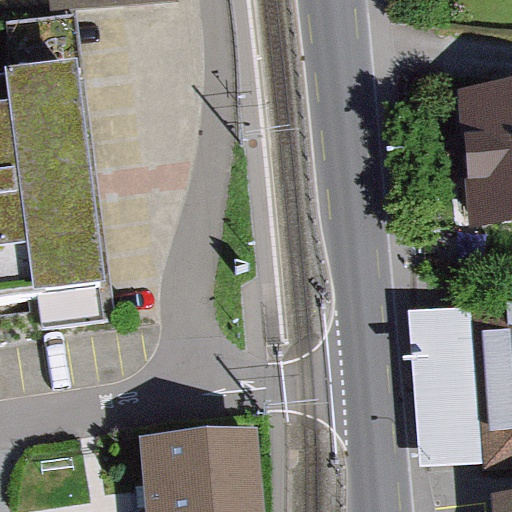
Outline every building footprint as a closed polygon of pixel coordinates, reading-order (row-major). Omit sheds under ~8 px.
[(48,0),(49,10),(175,1),(175,0),(48,0)] [(0,298),(34,295),(38,332),(104,324),(99,289),(108,288),(74,16),(0,25),(0,28),(6,79),(0,79),(0,298)] [(511,83),(461,87),(470,220),(511,217),(511,83)] [(511,298),(474,302),(474,307),(486,461),(486,469),(511,466),(511,298)] [(486,461),(474,307),(407,312),(419,465),(486,461)] [(146,511),(265,511),(257,428),(140,439),(146,511)] [(511,511),(511,491),(493,493),(494,511),(511,511)]
